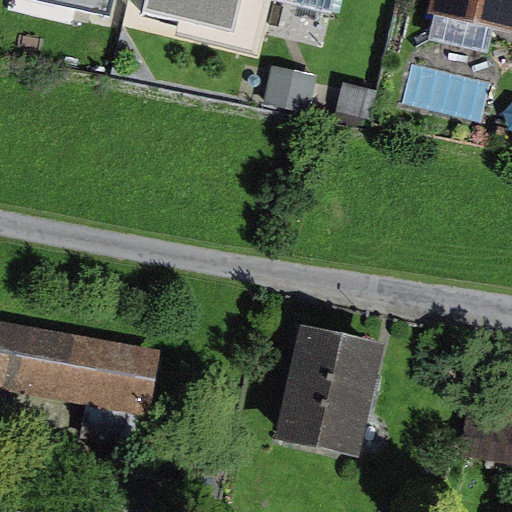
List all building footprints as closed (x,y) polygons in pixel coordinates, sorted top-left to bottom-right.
[(41,0),(123,18),(127,0),(41,0)] [(167,0),(163,16),(276,41),(285,3),(346,17),(350,0),(167,0)] [(511,0),(452,0),(443,41),(500,54),(507,27),(511,27),(511,0)] [(173,349),(0,319),(0,390),(100,408),(94,442),(135,449),(142,409),(162,413),(173,349)] [(296,439),(378,456),(402,344),(320,327),(296,439)] [(511,399),(479,393),(468,454),(511,462),(511,399)]
